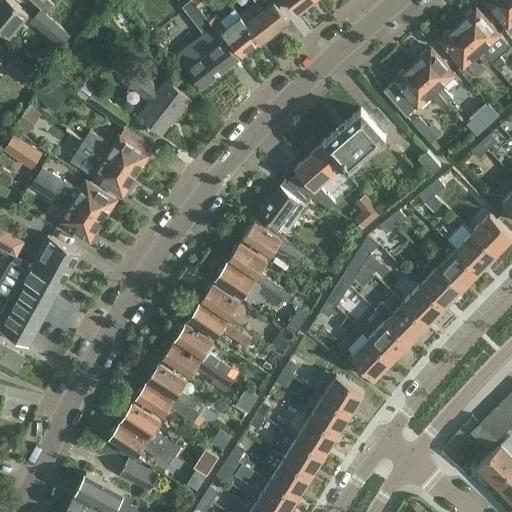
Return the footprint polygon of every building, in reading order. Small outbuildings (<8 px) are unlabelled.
[(0,0),(0,24),(9,33),(27,12),(13,0),(0,0)] [(32,0),(40,7),(45,12),(53,3),(50,0),(32,0)] [(207,36),(216,29),(208,19),(193,0),(187,0),(182,4),(202,30),(203,30),(207,36)] [(253,0),(238,12),(259,39),(287,17),(273,0),(253,0)] [(288,0),(296,10),(308,0),(288,0)] [(511,0),(486,0),(511,28),(511,0)] [(215,13),(208,19),(216,29),(218,31),(221,29),(241,53),(259,39),(238,12),(233,6),(218,18),(215,13)] [(499,54),(509,45),(475,6),(457,22),(491,60),(497,67),(505,60),(499,54)] [(31,18),(61,43),(70,33),(45,12),(40,7),(31,18)] [(485,65),(491,60),(457,22),(440,37),(462,63),(476,50),(479,54),(477,55),(485,65)] [(218,31),(216,29),(207,36),(203,30),(202,30),(175,52),(200,85),(237,56),(222,37),(218,31)] [(412,61),(445,99),(450,94),(443,86),(441,87),(438,84),(452,71),(430,46),(412,61)] [(32,84),(41,73),(15,52),(6,63),(32,84)] [(407,111),(431,90),(434,93),(432,95),(440,104),(445,99),(412,61),(394,78),(395,79),(386,87),(407,111)] [(157,87),(138,72),(129,84),(148,99),(137,114),(158,130),(172,111),(176,114),(190,96),(165,77),(157,87)] [(94,86),(86,98),(124,123),(132,112),(94,86)] [(489,99),(466,119),(476,130),(500,111),(489,99)] [(320,143),(339,165),(344,170),(384,134),(360,107),(320,143)] [(431,141),(437,135),(419,114),(412,120),(431,141)] [(54,119),(48,129),(79,149),(81,147),(101,160),(93,173),(121,191),(124,188),(126,189),(131,182),(129,181),(135,171),(66,126),(54,119)] [(71,119),(66,126),(135,171),(141,162),(143,163),(148,156),(146,155),(148,151),(143,148),(148,140),(125,125),(113,143),(90,127),(88,130),(71,119)] [(487,147),(497,139),(490,130),(480,139),(487,147)] [(31,164),(41,149),(14,131),(4,145),(31,164)] [(470,148),(477,156),(487,147),(480,139),(470,148)] [(287,179),(311,195),(328,206),(334,201),(327,193),(326,194),(317,185),(339,165),(320,143),(294,166),(297,170),(287,179)] [(432,171),(441,162),(427,145),(418,155),(432,171)] [(65,180),(44,166),(38,175),(102,217),(108,208),(110,209),(115,201),(113,200),(115,197),(86,178),(79,187),(66,178),(65,180)] [(434,190),(445,181),(438,173),(427,182),(434,190)] [(93,235),(98,227),(96,226),(102,217),(38,175),(33,184),(67,206),(59,218),(89,237),(91,233),(93,235)] [(287,179),(285,176),(259,211),(286,230),(311,195),(287,179)] [(417,190),(434,207),(443,198),(434,190),(427,182),(417,190)] [(511,210),(511,187),(501,198),(511,210)] [(395,223),(406,215),(399,206),(388,214),(395,223)] [(472,228),(495,252),(511,234),(511,232),(489,210),(472,228)] [(378,222),(385,231),(395,223),(388,214),(378,222)] [(299,260),(305,252),(254,218),(242,236),(269,254),(275,244),(299,260)] [(356,233),(360,227),(350,220),(346,226),(356,233)] [(495,252),(472,228),(463,220),(446,238),(454,246),(478,269),(495,252)] [(75,257),(79,250),(47,233),(35,255),(25,249),(20,258),(27,262),(61,281),(75,257)] [(20,253),(24,246),(13,240),(9,247),(20,253)] [(282,294),(288,298),(292,291),(258,269),(266,257),(240,240),(228,257),(258,277),(268,284),(282,294)] [(363,259),(369,247),(360,242),(353,252),(363,259)] [(460,287),(478,269),(454,246),(437,264),(460,287)] [(350,280),(350,281),(355,274),(363,282),(375,271),(363,259),(353,252),(341,272),(350,280)] [(268,284),(258,277),(228,257),(215,276),(241,294),(248,284),(276,303),(282,294),(268,284)] [(25,265),(13,258),(0,281),(0,288),(9,293),(0,309),(0,325),(28,341),(61,281),(27,262),(25,265)] [(443,305),(460,287),(437,264),(420,282),(443,305)] [(334,302),(350,280),(341,272),(325,297),(334,302)] [(200,299),(226,317),(239,298),(212,280),(200,299)] [(426,323),(443,305),(420,282),(402,299),(426,323)] [(318,307),(327,313),(334,302),(325,297),(318,307)] [(251,333),(226,317),(200,299),(188,317),(215,334),(221,325),(246,341),(251,333)] [(409,340),(426,323),(402,299),(385,317),(409,340)] [(299,303),(285,324),(294,331),(309,309),(299,303)] [(391,358),(409,340),(385,317),(367,335),(391,358)] [(226,371),(230,365),(205,349),(213,337),(186,319),(174,337),(226,371)] [(282,325),(270,341),(282,350),(294,332),(282,325)] [(373,376),(391,358),(367,335),(350,353),(373,376)] [(234,376),(226,371),(174,337),(162,356),(189,373),(195,364),(228,386),(234,376)] [(0,365),(12,372),(23,352),(0,339),(0,365)] [(261,353),(255,361),(271,370),(276,362),(261,353)] [(289,373),(296,362),(287,356),(280,367),(289,373)] [(198,411),(199,410),(203,403),(180,387),(186,377),(159,359),(147,377),(198,411)] [(273,378),(282,384),(289,373),(280,367),(273,378)] [(321,394),(349,411),(362,389),(335,372),(321,394)] [(193,418),(198,411),(147,377),(135,395),(162,413),(169,402),(193,418)] [(246,383),(235,399),(248,407),(258,390),(246,383)] [(336,432),(349,411),(321,394),(308,414),(336,432)] [(511,419),(511,402),(505,395),(496,404),(511,419)] [(263,415),(270,404),(260,398),(253,409),(263,415)] [(121,417),(165,447),(174,453),(180,443),(157,428),(156,430),(153,427),(160,417),(133,399),(121,417)] [(505,429),(511,422),(511,419),(496,404),(488,412),(505,429)] [(247,420),(256,426),(263,415),(253,409),(247,420)] [(496,438),(505,429),(488,412),(479,421),(496,438)] [(323,453),(336,432),(308,414),(295,435),(323,453)] [(160,454),(165,447),(121,417),(109,436),(135,453),(143,443),(160,454)] [(220,424),(210,437),(223,444),(232,431),(220,424)] [(309,473),(323,453),(295,435),(282,456),(309,473)] [(236,457),(243,446),(234,440),(227,451),(236,457)] [(495,482),(511,464),(511,451),(500,440),(477,463),(495,482)] [(206,444),(193,462),(206,470),(218,451),(206,444)] [(227,451),(213,472),(227,481),(240,460),(236,457),(227,451)] [(296,495),(309,473),(282,456),(268,477),(296,495)] [(120,473),(150,488),(158,472),(128,457),(120,473)] [(260,469),(242,459),(234,470),(253,482),(260,469)] [(511,499),(511,464),(495,482),(511,499)] [(196,465),(187,478),(197,485),(206,471),(196,465)] [(75,490),(118,511),(136,511),(116,501),(122,489),(85,470),(75,490)] [(276,511),(284,511),(296,495),(268,477),(255,498),(276,511)] [(209,499),(216,488),(207,483),(200,494),(209,499)] [(118,511),(75,490),(65,511),(67,511),(118,511)] [(193,505),(202,510),(209,499),(200,494),(193,505)] [(276,511),(255,498),(246,511),(276,511)]
